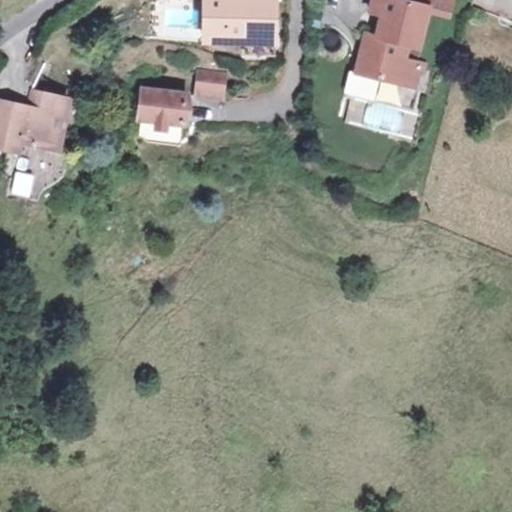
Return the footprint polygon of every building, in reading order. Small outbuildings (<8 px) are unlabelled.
[(264,29),(264,13),(275,13),(274,0),(203,0),(205,35),(244,36),(243,30),(264,29)] [(367,0),(367,5),(378,8),(373,30),(363,27),(354,67),(396,76),(401,52),(404,38),(415,40),(423,0),(367,0)] [(401,52),(396,76),(412,80),(416,62),(420,63),(421,56),(401,52)] [(223,72),(195,69),(194,93),(221,95),(223,72)] [(0,132),(22,138),(24,129),(59,138),(71,88),(35,79),(32,94),(0,87),(0,88),(0,132)] [(185,93),(141,88),(138,117),(182,122),(185,93)] [(138,117),(130,117),(140,135),(146,141),(180,144),(182,122),(138,117)] [(30,198),(32,174),(13,172),(11,196),(30,198)]
